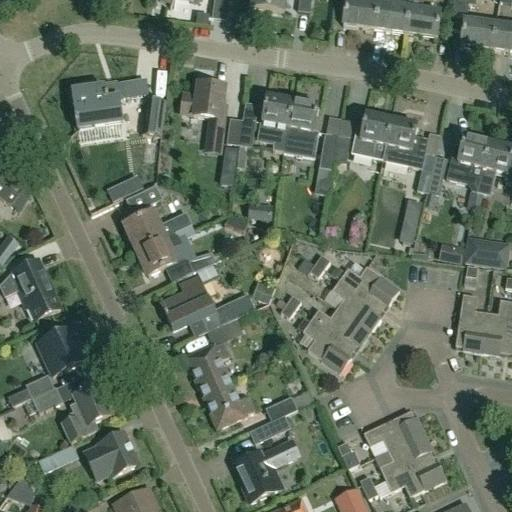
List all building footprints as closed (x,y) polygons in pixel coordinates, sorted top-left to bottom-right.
[(219,0),(220,9),(235,10),(234,0),(219,0)] [(286,0),(252,0),(250,12),(284,17),(286,0)] [(308,15),(309,0),(300,0),(299,14),(308,15)] [(346,0),(347,0),(346,3),(345,3),(342,30),(373,34),(377,7),(378,0),(346,0)] [(407,12),(404,38),(435,42),(439,16),(422,13),(423,0),(409,0),(408,12),(407,12)] [(475,0),(453,0),(453,7),(451,34),(462,35),(464,23),(467,24),(468,9),(475,10),(475,0)] [(407,12),(377,7),(373,34),(404,38),(407,12)] [(197,28),(207,29),(208,19),(198,18),(197,28)] [(492,55),(495,28),(467,24),(464,23),(462,35),(460,50),(492,55)] [(511,30),(495,28),(492,55),(511,57),(511,30)] [(123,129),(119,104),(148,100),(146,85),(72,95),(78,135),(123,129)] [(207,144),(206,151),(221,153),(222,146),(223,138),(227,111),(222,110),(225,91),(198,88),(196,100),(184,99),(181,118),(194,120),(193,121),(209,123),(208,136),(207,144)] [(288,132),(292,105),(267,101),(262,128),(274,130),(272,155),(285,157),(288,132)] [(160,142),(165,105),(145,103),(141,139),(160,142)] [(319,110),(292,105),(288,132),(285,157),(313,162),(318,137),(313,137),(319,110)] [(382,165),(390,123),(365,118),(362,133),(356,132),(351,159),(382,165)] [(226,149),(239,151),(242,124),(229,123),(226,147),(226,149)] [(390,123),(382,165),(420,174),(416,194),(427,197),(434,161),(424,158),(427,145),(413,142),(416,129),(390,123)] [(255,126),(242,124),(239,151),(251,152),(255,126)] [(334,166),(339,141),(324,138),(318,172),(332,175),(333,166),(334,166)] [(482,173),(489,146),(464,140),(461,150),(454,149),(447,176),(466,181),(465,187),(471,196),(477,198),(482,173)] [(339,141),(334,166),(346,168),(350,143),(339,141)] [(482,173),(477,198),(489,201),(495,177),(506,179),(505,186),(511,187),(511,192),(507,213),(511,214),(511,151),(489,146),(482,173)] [(225,152),(223,164),(237,166),(238,154),(225,152)] [(434,161),(427,197),(428,197),(424,213),(432,215),(435,199),(438,200),(446,164),(434,161)] [(0,184),(0,202),(10,210),(18,198),(0,184)] [(157,190),(127,204),(133,217),(163,203),(157,190)] [(271,225),(272,212),(250,209),(249,223),(271,225)] [(137,255),(191,230),(186,220),(170,227),(174,237),(164,241),(153,217),(125,230),(127,234),(125,235),(129,244),(131,243),(137,255)] [(195,238),(191,230),(137,255),(148,281),(176,268),(170,253),(181,248),(179,245),(195,238)] [(412,248),(414,239),(401,236),(399,245),(412,248)] [(466,268),(490,271),(494,245),(467,241),(463,267),(466,268)] [(193,277),(216,266),(211,256),(187,264),(193,277)] [(320,260),(315,268),(323,274),(329,266),(320,260)] [(309,276),(314,269),(304,262),(297,271),(307,278),(309,276)] [(35,325),(60,314),(38,265),(13,276),(0,290),(0,292),(4,302),(16,296),(24,313),(29,311),(35,325)] [(198,281),(201,288),(217,280),(212,268),(195,276),(198,281)] [(323,274),(315,268),(314,269),(309,276),(317,282),(323,274)] [(475,282),(477,272),(467,270),(465,281),(475,282)] [(339,285),(344,278),(335,271),(330,278),(339,285)] [(339,285),(382,315),(386,310),(388,311),(399,295),(366,272),(359,282),(347,274),(344,278),(339,285)] [(201,288),(198,281),(180,289),(184,297),(160,308),(165,318),(164,318),(165,323),(167,322),(172,335),(199,323),(205,338),(236,324),(235,322),(254,314),(253,313),(248,301),(214,316),(201,288)] [(382,315),(339,285),(331,296),(343,304),(336,314),(369,337),(371,335),(379,321),(378,320),(382,315)] [(256,304),(268,308),(274,293),(262,288),(256,304)] [(480,358),(487,318),(475,316),(477,302),(463,300),(455,351),(462,353),(462,354),(478,357),(480,358)] [(292,301),(286,309),(294,315),(300,307),(292,301)] [(487,318),(480,358),(483,358),(499,359),(499,358),(505,359),(511,320),(511,307),(500,305),(498,320),(487,318)] [(294,315),(286,309),(280,317),(288,323),(294,315)] [(369,337),(336,314),(330,323),(318,315),(310,326),(353,356),(356,351),(357,351),(368,339),(369,337)] [(236,324),(205,338),(211,352),(185,364),(201,399),(229,386),(220,366),(229,362),(222,348),(242,339),(236,324)] [(353,356),(310,326),(302,337),(314,345),(307,355),(340,379),(351,363),(349,361),(353,356)] [(70,332),(35,348),(51,380),(85,364),(70,332)] [(12,411),(31,402),(54,391),(48,379),(26,389),(27,392),(7,402),(12,411)] [(238,406),(229,386),(201,399),(217,434),(245,422),(244,421),(253,417),(247,403),(238,406)] [(110,418),(96,387),(71,399),(75,407),(68,410),(72,417),(65,420),(67,423),(59,427),(68,448),(97,435),(92,427),(110,418)] [(62,407),(54,391),(31,402),(39,418),(62,407)] [(271,427),(288,419),(288,418),(314,406),(309,394),(291,402),(291,401),(265,413),(271,427)] [(388,457),(423,439),(422,437),(414,423),(413,423),(410,416),(363,439),(369,452),(382,445),(388,457)] [(288,419),(271,427),(248,437),(253,447),(293,430),(288,419)] [(122,437),(95,450),(104,468),(107,467),(114,480),(137,469),(122,437)] [(423,439),(388,457),(392,466),(379,473),(386,486),(432,462),(429,456),(430,456),(425,441),(423,439)] [(259,458),(233,470),(245,495),(249,492),(256,506),(281,494),(272,474),(300,462),(291,444),(259,458)] [(341,461),(350,456),(346,447),(337,451),(341,461)] [(43,479),(78,463),(72,450),(37,465),(43,479)] [(435,469),(432,462),(386,486),(391,497),(404,491),(409,502),(445,485),(437,468),(435,469)] [(369,481),(359,485),(364,495),(373,490),(369,481)] [(364,495),(368,504),(377,499),(373,490),(364,495)] [(149,493),(113,509),(114,511),(155,511),(153,508),(155,506),(149,493)] [(334,502),(338,511),(364,511),(356,493),(334,502)]
